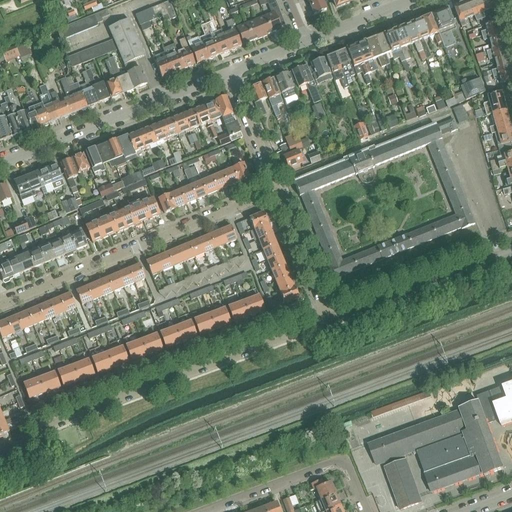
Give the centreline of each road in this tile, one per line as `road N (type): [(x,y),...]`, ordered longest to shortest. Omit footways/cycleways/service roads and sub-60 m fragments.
road 1 (residential): [(0,457),(48,424),(307,326),(325,309)]
road 2 (residential): [(0,303),(277,189)]
road 3 (residential): [(0,164),(231,73)]
road 4 (residential): [(366,511),(347,464),(338,460),(200,511)]
road 5 (residential): [(325,309),(351,310),(511,249)]
road 6 (residential): [(325,309),(277,189)]
road 7 (residential): [(277,189),(231,73)]
